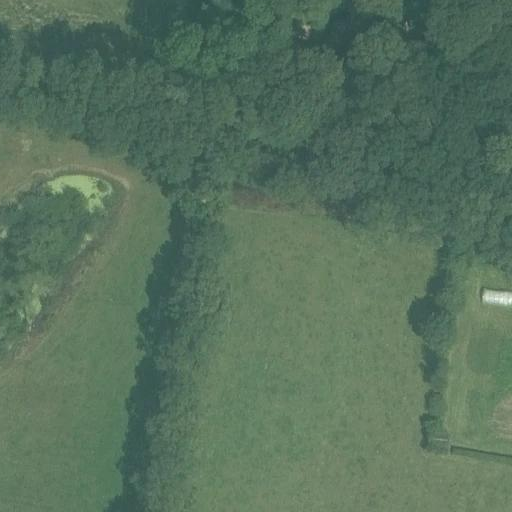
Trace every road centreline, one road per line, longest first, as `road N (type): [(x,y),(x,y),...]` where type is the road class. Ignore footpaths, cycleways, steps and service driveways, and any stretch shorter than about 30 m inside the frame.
road 1 (track): [(321,0),(203,180),(181,272),(150,511)]
road 2 (track): [(0,87),(222,146)]
